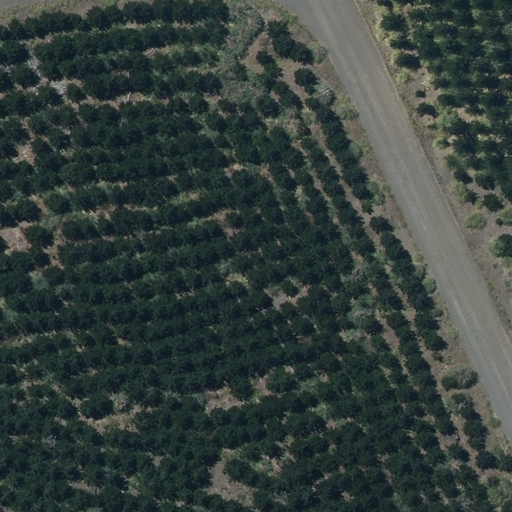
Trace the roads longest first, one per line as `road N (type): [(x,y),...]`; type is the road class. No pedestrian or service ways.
road 1 (track): [(333,0),(511,414)]
road 2 (track): [(0,54),(334,1)]
